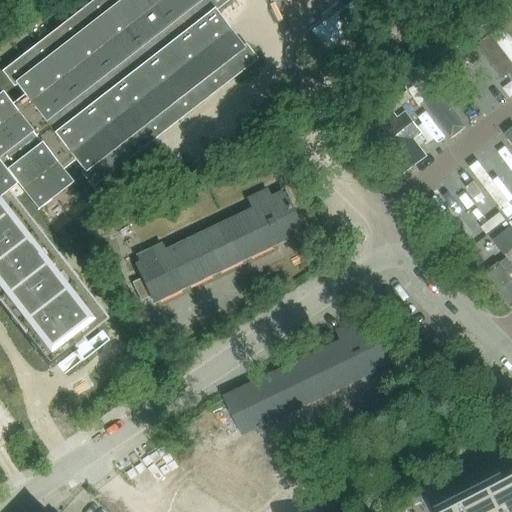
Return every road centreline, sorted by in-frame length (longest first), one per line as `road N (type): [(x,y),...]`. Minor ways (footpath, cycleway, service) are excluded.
road 1 (residential): [(2,511),(399,246)]
road 2 (residential): [(511,110),(373,215)]
road 3 (residential): [(496,343),(399,246)]
